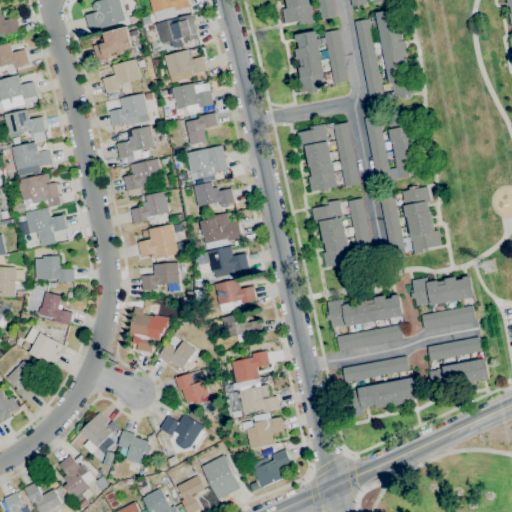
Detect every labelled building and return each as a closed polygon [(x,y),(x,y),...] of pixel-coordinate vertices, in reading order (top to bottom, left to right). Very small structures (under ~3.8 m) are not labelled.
[(88,29),(84,15),(96,12),(96,10),(93,11),(91,4),(94,3),(93,2),(100,0),(119,0),(124,19),(116,22),(116,23),(102,27),(102,26),(88,29)] [(156,22),(153,13),(152,13),(148,0),(187,0),(189,6),(175,10),(176,16),(156,22)] [(303,24),(303,23),(299,24),(298,21),(284,24),(281,9),(287,8),(284,0),(309,0),(310,3),(311,4),(315,3),(316,5),(318,5),(319,10),(311,11),(313,22),(303,24)] [(321,20),(317,0),(331,0),(335,17),(321,20)] [(401,98),(401,96),(393,97),(393,96),(384,98),(382,88),(389,86),(390,91),(391,91),(390,83),(389,83),(386,68),(382,69),(380,56),(383,56),(383,53),(375,54),(373,43),(381,41),(378,27),(372,28),(370,21),(377,20),(375,13),(395,9),(398,25),(401,24),(403,33),(401,34),(410,79),(416,78),(419,92),(410,94),(410,97),(406,98),(406,97),(401,98)] [(0,35),(0,10),(3,20),(16,17),(19,30),(0,35)] [(172,51),(172,44),(183,42),(182,38),(161,43),(155,23),(191,14),(197,38),(196,38),(198,46),(172,51)] [(143,25),(141,17),(148,15),(151,23),(143,25)] [(369,98),(354,21),(368,18),(383,95),(369,98)] [(146,36),(142,26),(151,23),(151,25),(153,24),(154,29),(148,31),(149,35),(146,36)] [(96,60),(93,46),(102,43),(101,40),(109,38),(107,31),(125,27),(126,28),(136,25),(141,45),(131,47),(132,51),(110,57),(110,56),(96,60)] [(334,83),(324,32),(338,29),(347,80),(334,83)] [(308,94),(307,91),(299,93),(296,78),(300,77),(298,67),(300,67),(299,59),(297,60),(295,49),(299,48),(297,42),(295,42),(294,35),(315,31),(317,38),(324,37),(326,43),(318,45),(319,51),(327,50),(328,58),(321,59),(324,73),(321,74),(324,88),(316,89),(317,92),(308,94)] [(0,77),(0,44),(9,42),(12,52),(24,49),(28,63),(14,67),(13,63),(3,66),(6,76),(0,77)] [(86,58),(83,50),(90,48),(92,57),(86,58)] [(179,78),(178,73),(169,76),(163,56),(187,49),(189,59),(202,56),(205,70),(192,74),(179,78)] [(105,93),(101,78),(114,75),(111,65),(134,59),(139,79),(118,85),(119,89),(105,93)] [(22,105),(20,96),(0,100),(0,79),(17,75),(18,78),(20,77),(21,81),(19,81),(20,85),(33,81),(36,96),(22,99),(24,104),(22,105)] [(187,115),(185,106),(176,108),(172,88),(195,82),(195,85),(208,82),(213,104),(199,107),(200,112),(187,115)] [(112,125),(109,111),(121,108),(119,98),(142,93),(147,114),(137,116),(138,122),(126,125),(125,122),(112,125)] [(8,135),(3,114),(26,109),(29,119),(41,117),(44,131),(30,134),(29,130),(8,135)] [(391,179),(389,169),(395,168),(394,162),(395,162),(394,161),(396,161),(395,159),(390,160),(388,154),(394,153),(392,141),(391,141),(388,129),(389,129),(387,123),(388,123),(386,113),(403,109),(404,112),(413,110),(415,124),(409,125),(411,135),(414,135),(416,149),(414,149),(416,157),(418,156),(421,170),(413,172),(413,175),(399,178),(391,179)] [(190,144),(185,122),(199,118),(199,116),(214,113),(217,125),(203,128),(205,141),(190,144)] [(376,181),(364,118),(378,115),(390,179),(376,181)] [(344,186),(332,125),(347,122),(359,184),(344,186)] [(320,193),(320,190),(310,192),(307,177),(311,176),(310,167),(308,167),(304,146),(305,146),(302,132),(310,130),(309,127),(324,124),(327,139),(328,139),(328,142),(327,143),(331,161),(332,161),(334,172),(333,173),(336,187),(328,188),(328,190),(324,191),(325,192),(320,193)] [(133,159),(132,155),(119,158),(116,144),(128,141),(127,137),(132,136),(131,130),(149,126),(154,147),(139,150),(141,158),(133,159)] [(12,181),(9,168),(15,167),(10,147),(34,142),(36,152),(49,149),(52,164),(39,166),(40,171),(17,176),(18,179),(12,181)] [(191,180),(186,153),(222,145),(227,170),(214,172),(215,175),(191,180)] [(128,195),(127,191),(126,191),(122,177),(131,175),(129,164),(156,158),(161,179),(153,180),(155,187),(140,190),(141,192),(128,195)] [(24,209),(22,200),(22,201),(17,180),(47,173),(49,183),(55,182),(59,196),(57,197),(59,204),(47,207),(46,204),(24,209)] [(197,207),(193,186),(211,182),(212,188),(217,187),(218,191),(231,188),(234,202),(220,205),(219,202),(197,207)] [(413,254),(410,239),(409,239),(409,237),(410,237),(406,217),(405,217),(402,205),(404,205),(401,191),(409,190),(408,187),(417,185),(418,188),(426,186),(429,202),(427,202),(429,211),(433,231),(438,230),(441,245),(427,248),(428,251),(413,254)] [(133,223),(130,209),(142,207),(141,203),(147,202),(145,195),(164,191),(168,212),(147,217),(147,220),(133,223)] [(390,256),(378,194),(393,191),(404,253),(390,256)] [(357,254),(347,201),(362,198),(372,251),(357,254)] [(335,268),(334,266),(325,267),(322,253),(325,252),(325,251),(326,250),(324,243),(323,243),(319,222),(314,223),(311,208),(324,206),(324,203),(338,200),(341,215),(342,215),(343,218),(342,219),(345,237),(347,237),(349,248),(347,249),(350,265),(335,268)] [(14,213),(12,205),(22,203),(24,210),(14,213)] [(40,246),(39,240),(38,240),(36,232),(29,233),(24,212),(48,207),(50,217),(63,215),(66,229),(53,232),(54,236),(53,237),(55,243),(40,246)] [(206,249),(199,219),(227,212),(229,222),(237,220),(241,238),(227,241),(228,244),(206,249)] [(151,259),(150,254),(140,256),(137,242),(150,239),(147,229),(171,224),(177,253),(154,259),(154,258),(151,259)] [(177,241),(175,232),(174,232),(173,225),(180,224),(184,239),(177,241)] [(193,250),(191,242),(200,241),(202,248),(193,250)] [(211,272),(207,251),(225,247),(226,253),(232,252),(232,256),(245,253),(248,268),(234,271),(233,267),(211,272)] [(58,282),(58,279),(43,279),(36,279),(35,259),(42,258),(42,257),(58,256),(59,269),(73,269),(74,281),(58,282)] [(157,292),(157,289),(142,290),(140,276),(153,275),(153,264),(176,262),(178,283),(175,283),(176,289),(169,290),(169,291),(157,292)] [(14,297),(0,296),(0,266),(15,267),(15,269),(23,270),(23,280),(14,279),(14,297)] [(446,310),(445,302),(430,305),(430,303),(427,304),(427,305),(424,305),(424,304),(416,306),(415,298),(412,299),(410,290),(413,289),(411,280),(426,277),(427,282),(437,280),(437,281),(444,280),(444,279),(455,276),(456,280),(462,279),(462,277),(469,275),(473,297),(453,301),(454,309),(446,310)] [(220,313),(214,284),(237,279),(240,289),(252,286),(255,300),(242,303),(243,308),(220,313)] [(35,300),(26,297),(29,287),(33,284),(36,285),(38,289),(35,300)] [(69,325),(53,321),(54,318),(37,314),(39,308),(41,307),(45,292),(60,296),(59,304),(62,305),(60,310),(72,313),(69,325)] [(186,302),(186,293),(193,292),(194,301),(186,302)] [(339,327),(339,325),(331,327),(327,302),(342,299),(343,304),(349,303),(349,306),(356,305),(355,301),(366,299),(367,300),(373,299),(373,297),(384,295),(385,299),(392,298),(391,295),(398,294),(402,316),(346,327),(345,324),(342,325),(342,326),(339,327)] [(0,303),(9,308),(5,316),(4,315),(1,320),(6,322),(2,328),(0,326),(0,303)] [(424,329),(421,315),(472,305),(474,320),(424,329)] [(151,352),(136,350),(138,337),(129,335),(134,307),(143,309),(142,314),(152,316),(152,314),(164,316),(160,335),(149,333),(149,336),(153,337),(151,352)] [(238,344),(236,335),(226,338),(222,317),(237,314),(239,320),(246,318),(247,322),(260,319),(263,334),(249,336),(250,341),(238,344)] [(339,351),(336,336),(400,324),(402,339),(339,351)] [(52,366),(29,353),(30,351),(21,346),(24,341),(33,346),(34,345),(24,339),(31,327),(41,332),(41,333),(59,343),(65,346),(60,354),(56,351),(55,353),(59,355),(52,366)] [(429,361),(427,347),(476,337),(479,351),(429,361)] [(181,370),(169,361),(167,364),(157,357),(166,343),(176,349),(182,341),(195,350),(181,370)] [(235,382),(231,362),(252,357),(252,354),(266,350),(269,364),(260,366),(261,370),(257,371),(258,377),(235,382)] [(345,382),(342,368),(405,356),(408,370),(345,382)] [(432,392),(432,387),(429,388),(427,379),(430,379),(428,371),(436,370),(436,369),(442,367),(442,366),(485,358),(489,380),(487,380),(482,381),(481,379),(475,380),(475,385),(460,388),(460,386),(447,389),(432,392)] [(26,401),(15,390),(17,388),(6,378),(22,361),(33,372),(24,381),(35,392),(26,401)] [(205,379),(203,372),(210,370),(212,377),(205,379)] [(195,404),(194,400),(186,403),(181,389),(178,390),(174,378),(189,373),(193,384),(203,381),(208,395),(200,398),(202,402),(195,404)] [(349,418),(347,410),(344,410),(342,400),(345,400),(344,393),(352,391),(352,390),(354,390),(354,391),(358,390),(358,388),(414,377),(418,398),(411,400),(411,398),(404,399),(405,403),(394,405),(394,403),(386,405),(386,407),(376,409),(375,405),(368,406),(369,408),(363,409),(364,415),(349,418)] [(244,413),(241,400),(239,401),(238,396),(233,398),(232,392),(267,385),(270,395),(261,397),(262,399),(276,396),(279,409),(263,412),(262,409),(244,413)] [(0,423),(0,388),(7,400),(12,397),(19,408),(9,413),(11,417),(0,423)] [(103,453),(97,448),(91,454),(83,445),(89,439),(80,432),(99,412),(108,421),(105,423),(107,425),(112,420),(118,426),(107,437),(113,443),(103,453)] [(230,420),(228,413),(234,412),(235,414),(239,413),(240,417),(230,420)] [(193,450),(189,448),(183,449),(176,445),(175,439),(159,428),(167,415),(178,422),(183,413),(196,422),(199,417),(204,420),(201,425),(204,427),(202,430),(205,432),(193,450)] [(250,449),(246,429),(242,430),(241,423),(251,420),(253,427),(254,427),(253,423),(280,417),(284,431),(271,434),(272,439),(274,439),(275,443),(250,449)] [(140,464),(125,459),(126,456),(119,454),(121,447),(117,446),(122,430),(134,434),(133,436),(147,441),(146,446),(151,447),(147,457),(143,455),(140,464)] [(261,488),(253,469),(253,462),(267,456),(269,462),(273,460),(271,455),(284,449),(291,464),(281,469),(285,477),(261,488)] [(110,467),(102,464),(106,451),(114,453),(110,467)] [(218,500),(200,467),(214,459),(212,456),(217,453),(219,457),(223,455),(223,456),(225,455),(234,473),(233,474),(240,488),(218,500)] [(72,499),(63,487),(67,483),(62,477),(66,474),(58,464),(70,455),(77,465),(80,463),(87,472),(88,471),(96,481),(72,499)] [(170,465),(167,459),(174,456),(177,462),(170,465)] [(193,511),(186,511),(181,500),(183,499),(176,486),(197,475),(204,490),(192,496),(199,509),(193,511)] [(252,491),(249,485),(256,481),(259,488),(252,491)] [(43,511),(39,511),(34,502),(32,503),(24,488),(34,482),(41,495),(53,489),(61,503),(43,511)] [(155,511),(154,509),(149,511),(141,498),(160,488),(170,508),(174,506),(176,511),(155,511)] [(108,501),(104,495),(112,491),(115,497),(108,501)] [(6,511),(9,510),(3,499),(16,492),(23,505),(19,507),(21,511),(6,511)] [(111,508),(108,502),(116,498),(119,504),(111,508)] [(82,509),(78,504),(84,499),(88,504),(82,509)] [(114,511),(134,502),(139,511),(114,511)]
